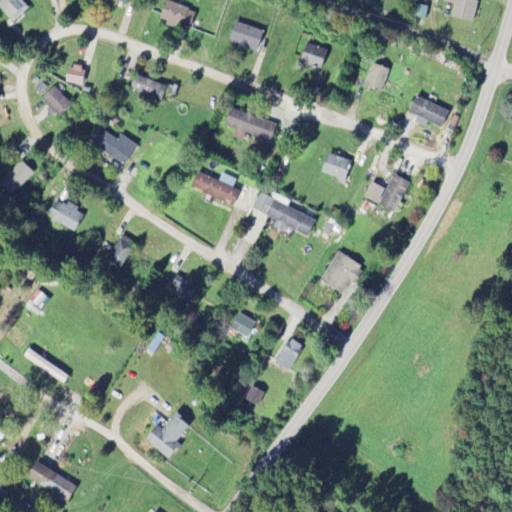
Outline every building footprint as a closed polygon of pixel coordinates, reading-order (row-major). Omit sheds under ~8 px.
[(29,9),(20,0),(0,0),(0,8),(14,23),(29,9)] [(130,8),(131,0),(113,0),(113,4),(130,8)] [(443,0),(443,3),(454,6),(451,18),(473,23),(478,1),(472,0),(443,0)] [(160,23),(190,31),(195,11),(165,4),(160,23)] [(263,33),(235,24),(228,44),(257,53),(263,33)] [(321,71),(327,51),(306,44),(299,65),(321,71)] [(382,93),(389,71),(372,65),(365,86),(382,93)] [(85,70),(69,66),(66,83),(82,86),(85,70)] [(166,87),(135,76),(130,90),(161,101),(166,87)] [(41,101),(60,118),(72,105),(53,88),(41,101)] [(442,129),(449,113),(416,98),(409,114),(417,118),(415,123),(426,128),(428,124),(442,129)] [(244,135),(271,143),(277,126),(230,111),(225,127),(236,131),(233,139),(242,142),(244,135)] [(137,147),(121,136),(117,141),(98,129),(88,143),(124,166),(137,147)] [(344,183),(351,162),(327,155),(321,176),(344,183)] [(0,186),(11,197),(33,174),(21,162),(0,184),(0,186)] [(236,180),(221,175),(218,182),(196,174),(190,191),(233,207),(239,191),(233,189),(236,180)] [(371,184),(363,199),(395,215),(410,185),(393,177),(387,191),(371,184)] [(253,211),(276,222),(273,229),(283,234),(286,229),(307,239),(315,222),(290,209),(292,204),(272,194),(270,199),(260,194),(253,211)] [(85,214),(67,205),(66,208),(55,202),(47,218),(75,233),(85,214)] [(122,270),(136,245),(121,236),(107,262),(122,270)] [(364,268),(337,253),(320,283),(344,296),(351,284),(354,285),(364,268)] [(198,288),(175,278),(169,290),(192,301),(198,288)] [(38,316),(49,300),(36,292),(26,308),(38,316)] [(248,339),(255,324),(238,315),(231,330),(248,339)] [(302,347),(285,341),(276,366),(292,372),(302,347)] [(23,358),(64,385),(69,378),(28,351),(23,358)] [(244,401),(257,408),(264,394),(251,387),(244,401)] [(180,447),(176,443),(190,427),(176,415),(162,431),(157,427),(144,442),(168,462),(180,447)] [(77,489),(36,464),(26,479),(67,504),(77,489)] [(0,501),(12,490),(0,476),(0,501)]
